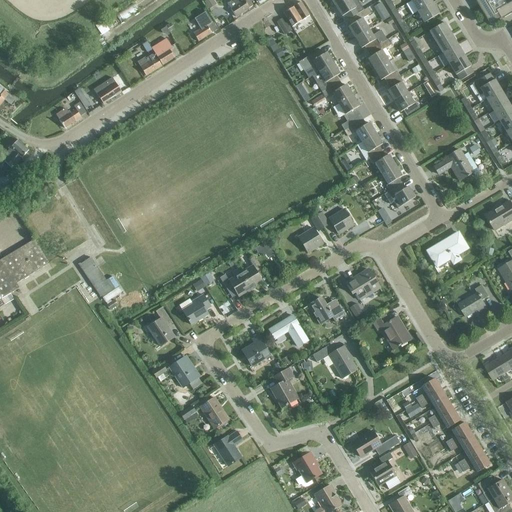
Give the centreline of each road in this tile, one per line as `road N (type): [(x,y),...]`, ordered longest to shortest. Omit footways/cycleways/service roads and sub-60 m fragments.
road 1 (residential): [(371,511),(329,440),(266,438),(209,345),(359,245),(383,253)]
road 2 (residential): [(282,0),(59,143)]
road 3 (residential): [(440,218),(311,0)]
road 4 (residential): [(452,363),(383,253)]
